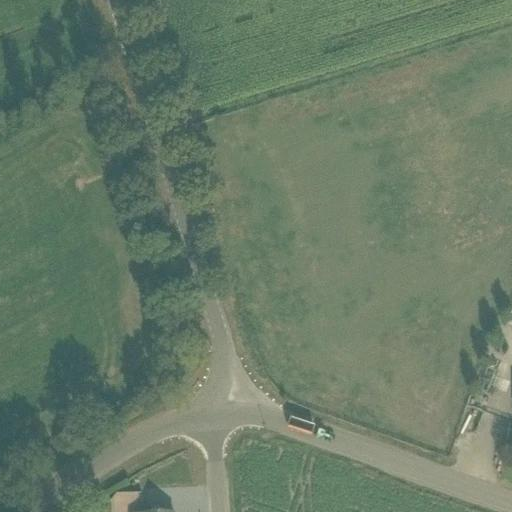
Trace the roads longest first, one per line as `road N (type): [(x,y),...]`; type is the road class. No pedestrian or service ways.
road 1 (unclassified): [(213,413),(222,376),(218,343),(111,0)]
road 2 (tertiary): [(213,413),(257,416),(511,504)]
road 3 (tertiary): [(16,511),(156,430),(213,413)]
